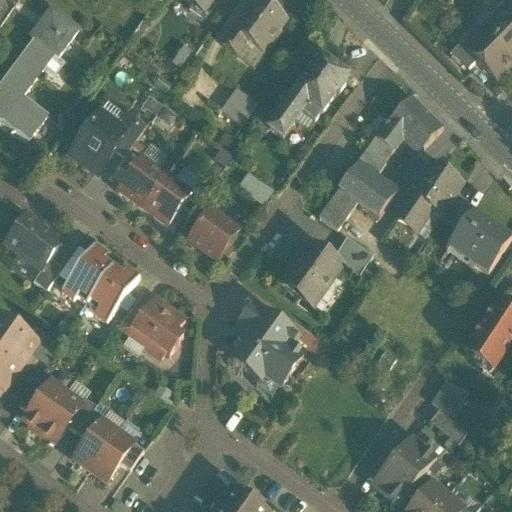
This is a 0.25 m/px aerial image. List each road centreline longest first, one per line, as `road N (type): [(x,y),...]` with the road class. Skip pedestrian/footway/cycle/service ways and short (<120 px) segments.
road 1 (residential): [(200,423),(209,298),(56,193)]
road 2 (unclassified): [(286,198),(397,47)]
road 3 (residential): [(328,511),(200,423)]
road 4 (tertiary): [(497,143),(397,47)]
